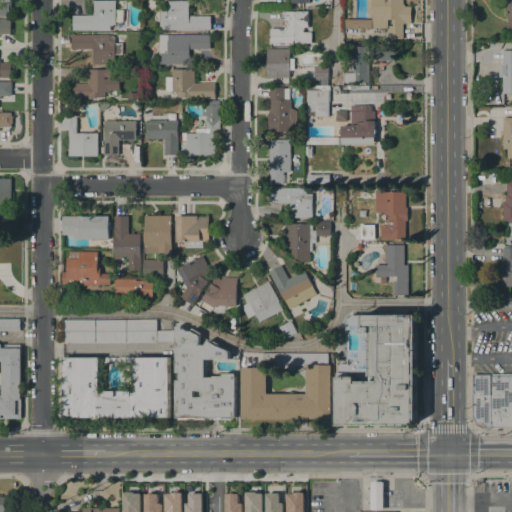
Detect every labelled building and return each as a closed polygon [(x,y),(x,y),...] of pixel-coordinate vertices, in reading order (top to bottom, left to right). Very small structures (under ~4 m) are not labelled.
[(115,0),(115,9),(123,9),(122,22),(114,22),(114,27),(109,27),(109,30),(72,30),(72,15),(93,15),(93,0),(115,0)] [(159,9),(167,9),(167,0),(189,0),(189,15),(211,16),(211,30),(159,29),(159,9)] [(403,0),(403,4),(405,4),(405,6),(411,6),(411,23),(403,23),(403,38),(388,38),(388,25),(390,25),(389,19),(387,19),(387,28),(372,28),(372,27),(345,27),(345,19),(372,18),(371,0),(403,0)] [(507,2),(502,2),(502,0),(511,0),(511,29),(507,29),(507,2)] [(0,1),(11,1),(11,15),(0,15),(0,1)] [(276,42),(276,44),(269,44),(269,29),(287,29),(287,18),(281,18),(281,10),(308,11),(308,27),(304,27),(304,32),(312,32),(311,43),(276,42)] [(0,19),(10,20),(10,35),(9,35),(9,34),(0,34),(0,19)] [(109,34),(109,35),(114,35),(114,43),(122,43),(122,54),(114,54),(114,64),(93,64),(93,49),(71,49),(71,34),(109,34)] [(210,34),(210,49),(189,49),(189,64),(159,64),(159,34),(210,34)] [(344,83),(344,72),(352,72),(352,46),(369,46),(369,83),(344,83)] [(375,60),(375,46),(395,46),(395,60),(375,60)] [(266,77),(266,48),(289,49),(289,58),(294,58),(294,70),(289,70),(289,77),(266,77)] [(511,93),(502,93),(502,73),(505,73),(505,64),(506,64),(506,53),(511,53),(511,93)] [(0,63),(10,63),(10,77),(0,77),(0,63)] [(328,66),(328,80),(314,80),(314,66),(328,66)] [(105,69),(105,68),(117,68),(118,89),(110,89),(110,92),(105,92),(105,97),(96,97),(96,98),(67,99),(66,84),(87,83),(87,69),(105,69)] [(165,77),(172,77),(172,69),(194,69),(194,83),(215,83),(215,98),(186,98),(186,97),(177,97),(177,92),(172,92),(172,91),(165,91),(165,77)] [(0,82),(11,82),(11,96),(0,96),(0,82)] [(297,131),(270,131),(269,87),(284,87),(284,88),(289,88),(289,99),(291,99),(291,107),(297,111),(297,131)] [(329,116),(315,116),(315,111),(307,111),(307,101),(306,101),(307,90),(328,91),(328,103),(329,103),(329,116)] [(206,102),(220,101),(220,134),(215,134),(215,156),(182,156),(182,133),(196,132),(196,128),(206,128),(206,116),(202,116),(202,106),(206,105),(206,102)] [(101,102),(111,102),(109,105),(107,108),(103,110),(101,110),(101,102)] [(341,144),(341,136),(340,135),(338,133),(338,131),(338,129),(340,128),(341,126),(351,126),(351,105),(371,105),(371,107),(372,107),(372,111),(375,111),(375,121),(374,121),(375,143),(341,144)] [(0,112),(11,112),(11,116),(12,116),(12,124),(11,124),(11,127),(0,127),(0,112)] [(98,156),(69,156),(69,129),(62,129),(62,115),(77,115),(77,133),(98,133),(98,156)] [(503,118),(511,117),(511,157),(507,158),(507,148),(503,149),(503,118)] [(136,121),(136,140),(119,139),(119,155),(104,155),(104,120),(136,121)] [(177,120),(177,137),(178,137),(178,155),(164,154),(164,139),(146,139),(146,120),(177,120)] [(269,184),(269,140),(290,140),(290,154),(298,154),(298,166),(290,166),(290,172),(283,172),(283,175),(290,175),(290,182),(283,182),(283,184),(269,184)] [(307,174),(330,174),(329,178),(331,178),(331,180),(329,180),(329,183),(307,183),(307,180),(306,180),(306,178),(307,178),(307,174)] [(11,211),(0,211),(0,178),(11,178),(11,211)] [(511,240),(510,240),(510,244),(504,244),(504,234),(508,234),(507,223),(503,223),(503,201),(505,201),(505,193),(506,193),(506,181),(511,181),(511,240)] [(307,188),(307,194),(312,194),(312,217),(290,217),(290,203),(269,203),(269,188),(307,188)] [(375,189),(385,189),(385,192),(405,192),(405,208),(407,208),(407,221),(406,221),(406,239),(381,239),(381,225),(388,225),(387,214),(384,214),(384,220),(380,220),(380,212),(376,212),(375,189)] [(144,253),(144,215),(171,215),(171,224),(173,224),(173,229),(171,229),(171,255),(158,255),(158,253),(144,253)] [(109,216),(109,225),(111,225),(111,231),(109,231),(109,236),(112,236),(112,249),(98,250),(98,239),(74,239),(74,235),(62,235),(62,216),(109,216)] [(140,270),(128,270),(128,259),(114,259),(114,216),(128,216),(128,234),(140,234),(140,270)] [(209,241),(202,241),(202,248),(185,248),(185,242),(176,242),(176,220),(175,220),(175,216),(197,216),(209,216),(209,241)] [(330,236),(317,236),(317,222),(330,222),(330,236)] [(316,243),(312,243),(313,251),(309,251),(309,261),(301,261),(291,254),(291,252),(287,252),(287,223),(312,223),(312,230),(316,230),(316,243)] [(376,229),(375,241),(360,241),(360,229),(376,229)] [(404,245),(404,265),(408,265),(408,296),(397,296),(397,276),(376,276),(376,265),(385,265),(385,245),(404,245)] [(504,259),(503,259),(503,246),(511,246),(511,286),(504,286),(504,259)] [(97,251),(97,268),(100,268),(100,273),(110,273),(110,284),(98,284),(98,285),(69,285),(69,284),(62,284),(62,272),(66,272),(67,258),(68,258),(68,251),(97,251)] [(202,255),(213,275),(193,305),(181,297),(187,287),(182,276),(181,277),(177,269),(202,255)] [(163,260),(163,275),(143,275),(143,260),(163,260)] [(268,272),(280,265),(289,279),(304,270),(317,294),(289,309),(268,272)] [(236,277),(236,306),(224,306),(224,313),(215,313),(211,311),(209,314),(199,307),(203,300),(202,299),(217,274),(222,277),(236,277)] [(135,280),(152,280),(152,298),(133,298),(133,295),(114,295),(114,280),(135,280)] [(269,281),(279,301),(278,302),(282,309),(258,322),(254,315),(248,318),(242,306),(247,303),(243,295),(269,281)] [(422,386),(422,394),(418,394),(418,420),(416,420),(416,423),(414,423),(414,424),(403,424),(403,425),(338,426),(338,377),(339,377),(338,360),(347,360),(347,318),(349,318),(349,317),(352,317),(352,315),(417,314),(418,386),(421,386),(422,386)] [(0,319),(20,319),(20,330),(0,330),(0,319)] [(155,320),(155,331),(173,331),(173,342),(63,343),(63,320),(155,320)] [(297,333),(287,338),(285,338),(279,326),(291,320),(297,333)] [(201,333),(200,335),(200,345),(205,345),(208,340),(213,343),(213,341),(218,344),(217,346),(229,351),(229,358),(215,358),(215,359),(205,359),(205,377),(213,377),(213,376),(223,376),(223,374),(236,374),(236,418),(234,418),(234,419),(223,419),(223,417),(208,418),(208,420),(197,420),(197,418),(191,418),(191,419),(180,419),(180,418),(176,418),(176,380),(179,380),(179,372),(176,372),(176,326),(180,326),(180,327),(182,327),(182,329),(187,329),(187,331),(191,331),(192,329),(201,333)] [(0,344),(2,344),(2,348),(4,348),(4,344),(20,344),(20,398),(21,398),(21,419),(0,419),(0,398),(2,398),(2,395),(0,395),(0,385),(2,385),(2,361),(0,361),(0,344)] [(332,418),(242,419),(241,367),(266,367),(267,394),(306,393),(306,365),(262,366),(262,354),(328,354),(328,365),(331,365),(332,418)] [(64,417),(64,357),(170,357),(170,418),(64,417)] [(511,427),(490,427),(490,429),(484,429),(476,424),(477,423),(476,422),(474,424),(471,417),(473,416),(473,414),(470,414),(470,406),(473,406),(473,375),(491,375),(491,373),(511,373),(511,427)] [(371,509),(371,482),(378,481),(384,482),(384,509),(377,510),(371,509)] [(122,511),(122,491),(133,491),(133,492),(140,492),(140,511),(139,511),(122,511)] [(165,493),(170,493),(170,491),(181,491),(181,511),(167,511),(164,511),(165,493)] [(244,511),(244,491),(255,491),(255,492),(261,492),(261,511),(259,511),(244,511)] [(184,511),(184,502),(188,502),(188,492),(202,492),(202,511),(184,511)] [(265,511),(265,492),(278,492),(278,502),(282,502),(282,511),(265,511)] [(286,492),(292,492),(303,492),(303,511),(289,511),(286,511),(286,492)] [(144,511),(144,493),(157,493),(157,503),(160,503),(160,511),(144,511)] [(224,511),(224,493),(237,493),(237,502),(241,502),(241,511),(224,511)]
